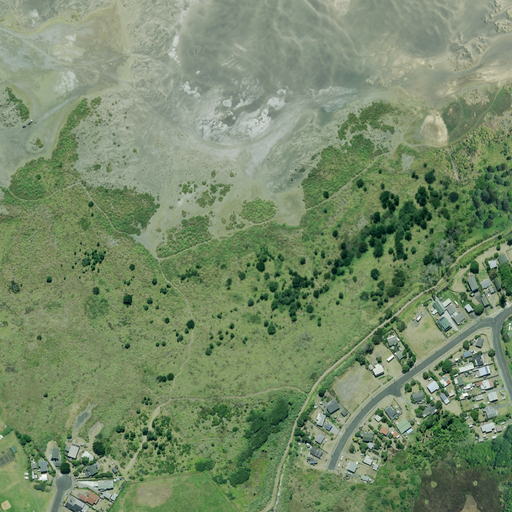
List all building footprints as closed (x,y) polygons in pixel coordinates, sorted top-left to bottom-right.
[(506,259),(505,256),(498,259),(501,266),(508,263),(507,259),(506,259)] [(497,265),(496,262),(488,265),(491,271),(497,268),(496,265),(497,265)] [(478,290),(473,279),(467,282),(472,293),(478,290)] [(492,286),(489,280),(480,284),(483,290),(492,286)] [(501,290),(496,280),(493,281),(498,291),(501,290)] [(451,303),(449,299),(442,305),(445,308),(451,303)] [(435,315),(438,312),(440,315),(446,311),(438,301),(432,306),(436,310),(433,312),(433,313),(432,313),(432,314),(433,314),(433,315),(434,315),(435,315)] [(473,310),(469,305),(464,308),(469,314),(473,310)] [(456,312),(451,306),(446,309),(451,316),(456,312)] [(466,319),(461,313),(453,319),(457,325),(466,319)] [(445,320),(439,324),(445,331),(450,327),(445,320)] [(398,344),(395,337),(387,340),(389,347),(398,344)] [(484,340),(479,338),(476,346),(481,348),(484,340)] [(481,355),(472,357),(473,361),(475,361),(476,366),(484,364),(481,355)] [(382,370),(379,364),(374,367),(376,370),(373,371),(375,377),(384,373),(383,369),(382,370)] [(474,369),(473,365),(459,369),(460,374),(474,369)] [(491,374),(488,367),(478,370),(479,372),(477,373),(478,378),(491,374)] [(450,383),(446,377),(440,382),(444,388),(450,383)] [(463,385),(461,378),(454,380),(455,385),(458,384),(459,387),(463,385)] [(492,381),(488,382),(488,380),(476,383),(477,387),(480,386),(481,391),(494,388),(492,381)] [(435,381),(426,387),(431,394),(437,390),(437,391),(440,388),(435,381)] [(424,401),(422,393),(412,395),(414,403),(424,401)] [(498,400),(496,393),(487,395),(489,403),(498,400)] [(450,402),(443,394),(440,397),(446,405),(450,402)] [(339,409),(334,400),(331,402),(331,404),(326,407),(330,414),(339,409)] [(394,411),(391,406),(385,410),(386,412),(385,412),(392,422),(395,421),(394,419),(398,416),(394,411)] [(438,411),(433,406),(421,415),(424,418),(430,414),(432,416),(438,411)] [(492,413),(491,408),(483,410),(483,413),(486,412),(488,419),(496,417),(495,412),(492,413)] [(326,417),(319,414),(316,420),(318,421),(316,425),(322,427),(326,417)] [(412,427),(406,420),(396,426),(401,434),(412,427)] [(495,429),(493,423),(481,427),(482,433),(486,432),(486,433),(492,432),(491,430),(495,429)] [(389,432),(382,428),(379,433),(381,434),(382,434),(386,436),(389,432)] [(325,437),(320,434),(315,441),(320,444),(325,437)] [(373,434),(369,434),(369,435),(361,434),(361,437),(363,438),(362,441),(372,442),(373,434)] [(79,449),(71,446),(67,457),(75,460),(79,449)] [(313,447),(310,453),(320,458),(323,453),(313,447)] [(90,464),(94,459),(93,458),(94,457),(86,451),(81,458),(90,464)] [(0,466),(12,460),(7,453),(0,457),(0,466)] [(370,466),(372,461),(370,460),(372,458),(367,456),(363,463),(370,466)] [(43,463),(43,461),(38,462),(38,467),(40,467),(41,472),(47,472),(46,466),(47,465),(47,462),(43,463)] [(358,466),(351,462),(347,470),(354,473),(358,466)] [(98,473),(96,471),(99,469),(98,467),(99,466),(98,463),(91,467),(84,470),(85,472),(87,470),(88,472),(89,472),(91,476),(98,473)] [(98,490),(104,489),(104,491),(107,490),(113,489),(112,481),(97,484),(98,490)] [(100,498),(89,492),(87,495),(89,496),(88,498),(79,493),(76,497),(86,502),(92,505),(94,503),(96,504),(100,498)] [(85,505),(77,500),(74,505),(68,501),(65,506),(75,511),(77,511),(79,511),(80,511),(85,505)]
